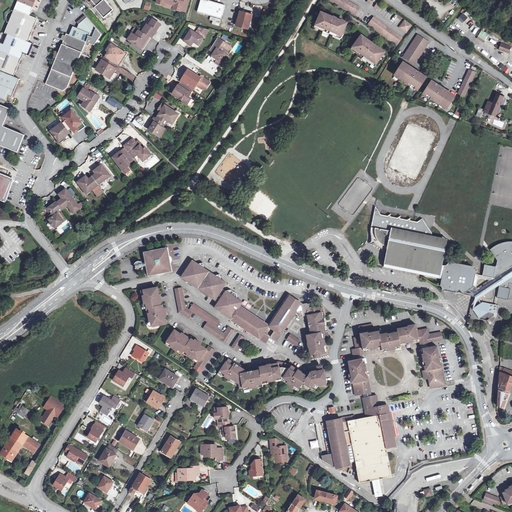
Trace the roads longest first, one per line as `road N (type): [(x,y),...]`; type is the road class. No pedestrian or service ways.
road 1 (residential): [(113,293),(130,310),(129,329),(34,486),(60,511)]
road 2 (residential): [(168,278),(175,315),(244,361),(280,351),(306,364),(334,358)]
road 3 (residential): [(345,314),(314,295),(263,285),(203,249),(191,249),(168,278)]
road 4 (secondary): [(153,232),(214,233),(349,288)]
road 5 (secondary): [(349,288),(454,320),(471,345),(484,410)]
road 6 (residential): [(334,358),(332,396),(318,404),(271,404),(225,481)]
road 7 (residential): [(47,165),(49,150),(21,106),(63,0)]
road 8 (residential): [(47,165),(65,162),(112,129),(166,51)]
road 9 (unclassified): [(393,0),(511,82)]
road 10 (residential): [(70,276),(28,219),(47,165)]
road 11 (residential): [(178,403),(114,511)]
